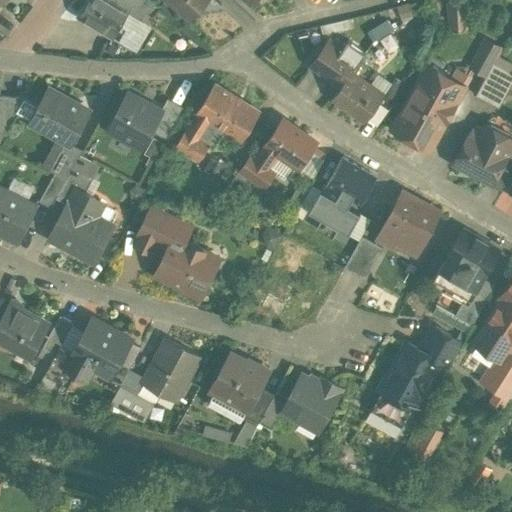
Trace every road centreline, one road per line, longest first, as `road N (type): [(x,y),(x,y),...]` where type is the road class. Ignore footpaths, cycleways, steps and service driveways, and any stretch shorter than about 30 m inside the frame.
road 1 (residential): [(0,259),(195,322),(265,338),(337,342)]
road 2 (residential): [(228,58),(358,144),(511,229)]
road 3 (residential): [(7,60),(182,69),(228,58)]
road 4 (residential): [(228,58),(282,23),(377,0)]
